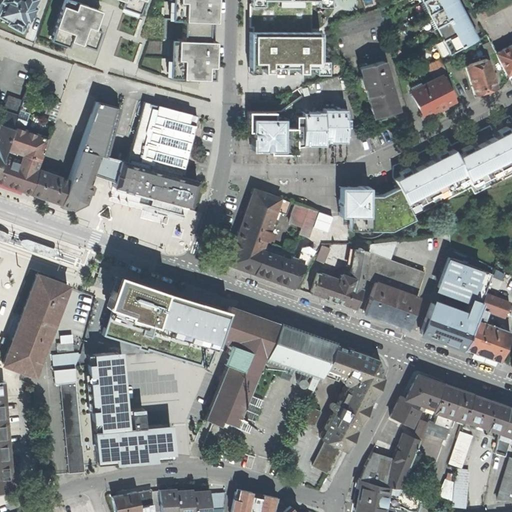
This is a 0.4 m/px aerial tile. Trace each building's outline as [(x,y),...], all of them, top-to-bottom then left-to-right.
[(0,0),(0,11),(8,16),(7,18),(21,25),(21,24),(24,25),(29,17),(37,2),(35,0),(34,0),(0,0)] [(101,5),(86,0),(61,0),(50,33),(68,39),(70,35),(94,43),(101,25),(95,23),(101,5)] [(217,15),(216,0),(170,0),(171,14),(165,14),(164,32),(170,33),(169,71),(215,72),(216,34),(210,33),(210,24),(210,15),(217,15)] [(250,0),(250,22),(254,22),(254,27),(250,27),(250,67),(259,67),(259,61),(264,61),(264,66),(273,66),(273,61),(298,61),(298,66),(307,66),(307,61),(316,61),(316,68),(329,68),(329,54),(322,54),(322,27),(313,27),(313,0),(250,0)] [(425,0),(444,36),(438,39),(444,52),(450,49),(451,49),(480,34),(462,0),(425,0)] [(380,2),(333,17),(336,31),(384,17),(380,2)] [(511,40),(495,50),(506,71),(511,68),(511,40)] [(467,59),(477,88),(498,81),(489,52),(467,59)] [(384,55),(361,61),(363,70),(361,71),(364,82),(367,81),(375,111),(398,104),(384,55)] [(438,57),(431,61),(437,73),(444,69),(438,57)] [(431,61),(425,63),(432,75),(437,73),(431,61)] [(443,104),(451,100),(439,75),(409,90),(422,115),(436,107),(437,108),(444,105),(443,104)] [(56,116),(30,107),(32,107),(33,107),(35,106),(36,106),(38,104),(39,103),(40,102),(41,101),(41,100),(42,99),(42,98),(42,96),(42,95),(42,93),(42,92),(42,90),(41,89),(41,88),(40,87),(39,86),(39,85),(38,84),(37,86),(29,83),(26,91),(25,91),(23,96),(18,111),(13,124),(0,161),(0,177),(31,188),(39,164),(40,160),(56,116)] [(5,106),(18,111),(23,96),(9,91),(4,106),(5,106)] [(96,169),(115,175),(113,181),(118,183),(117,185),(153,195),(151,202),(180,210),(183,199),(190,202),(198,175),(182,171),(198,111),(145,96),(129,157),(107,151),(120,103),(97,96),(92,109),(71,171),(69,175),(61,199),(74,203),(87,197),(96,169)] [(323,136),(346,136),(346,134),(350,133),(349,109),(347,109),(347,102),(324,103),(324,105),(303,106),(303,109),(296,109),(296,121),(285,121),(285,111),(276,111),(276,106),(249,107),(249,116),(249,126),(253,126),(253,128),(253,131),(252,131),(252,138),(252,145),(266,145),(266,144),(271,144),(271,149),(297,148),(297,140),(324,139),(323,136)] [(5,106),(0,119),(13,124),(18,111),(5,106)] [(0,161),(13,124),(0,119),(0,161)] [(461,152),(455,155),(465,176),(468,183),(478,178),(479,180),(491,175),(490,172),(506,164),(507,167),(511,164),(511,126),(507,129),(505,125),(496,130),(497,134),(470,147),(469,143),(459,148),(461,152)] [(391,178),(395,185),(406,206),(415,201),(417,203),(429,197),(428,195),(443,187),(445,189),(457,183),(456,181),(465,176),(455,155),(451,148),(451,149),(445,152),(443,148),(433,153),(435,156),(408,170),(406,166),(397,171),(399,175),(393,178),(392,177),(391,178)] [(31,188),(61,199),(69,175),(57,171),(58,168),(52,166),(51,169),(39,164),(31,188)] [(347,215),(347,229),(388,229),(412,218),(406,206),(395,185),(378,193),(367,193),(367,185),(337,185),(337,214),(347,215)] [(250,193),(226,263),(252,272),(260,249),(265,236),(269,238),(272,231),(267,229),(273,212),(277,200),(278,197),(251,187),(250,193)] [(277,200),(273,212),(282,215),(286,203),(277,200)] [(294,202),(289,213),(290,214),(288,221),(300,226),(307,207),(294,202)] [(307,207),(300,226),(297,233),(307,237),(311,226),(317,210),(307,207)] [(331,215),(317,210),(311,226),(325,231),(331,215)] [(0,239),(4,241),(7,241),(9,241),(11,240),(12,236),(11,234),(5,231),(0,229),(0,239)] [(21,240),(19,244),(20,246),(22,247),(50,256),(53,256),(55,254),(56,251),(55,249),(49,247),(28,240),(23,239),(21,240)] [(353,242),(353,248),(367,251),(368,241),(353,242)] [(329,247),(321,244),(314,259),(322,262),(329,247)] [(288,259),(260,249),(252,272),(291,286),(302,264),(312,249),(306,245),(299,246),(296,257),(290,255),(288,259)] [(337,279),(360,287),(362,282),(363,278),(367,251),(353,248),(348,276),(340,273),(337,279)] [(367,251),(363,278),(373,281),(373,280),(414,295),(423,271),(367,251)] [(419,328),(464,345),(475,315),(492,270),(480,265),(480,264),(448,252),(441,269),(443,269),(437,283),(469,295),(463,310),(432,298),(426,313),(425,312),(419,328)] [(114,272),(103,304),(109,307),(100,333),(135,344),(135,346),(136,347),(137,344),(144,347),(143,349),(145,350),(146,347),(205,365),(216,338),(226,309),(196,298),(194,304),(163,294),(164,289),(114,272)] [(315,272),(308,292),(353,308),(360,287),(337,279),(315,272)] [(1,361),(0,362),(32,374),(66,285),(34,273),(33,274),(34,274),(9,340),(2,361),(1,361)] [(373,280),(373,281),(362,311),(405,327),(417,296),(414,295),(373,280)] [(486,287),(475,315),(483,318),(487,306),(505,313),(511,296),(486,287)] [(228,305),(226,309),(216,338),(228,342),(264,355),(278,323),(228,305)] [(475,315),(464,345),(499,357),(510,328),(508,327),(509,324),(501,321),(500,324),(483,318),(475,315)] [(264,355),(261,362),(264,363),(263,367),(282,369),(285,363),(299,369),(295,378),(295,379),(295,381),(296,382),(296,383),(297,383),(298,384),(299,384),(300,383),(301,383),(301,382),(302,381),(302,380),(301,379),(301,378),(300,378),(302,369),(319,376),(321,370),(333,343),(278,323),(264,355)] [(71,341),(55,342),(56,351),(72,350),(71,341)] [(264,355),(228,342),(224,351),(229,353),(202,418),(212,422),(215,417),(234,425),(248,394),(261,362),(264,355)] [(345,364),(350,352),(334,345),(335,343),(333,343),(321,370),(341,377),(348,365),(345,364)] [(348,365),(341,377),(340,380),(340,381),(341,383),(342,383),(344,383),(346,383),(337,404),(334,402),(333,402),(331,402),(330,402),(329,403),(329,404),(328,406),(329,407),(329,408),(331,409),(332,410),(319,437),(325,440),(338,447),(343,449),(381,376),(375,358),(351,349),(350,352),(345,364),(348,365)] [(98,429),(123,427),(116,351),(91,353),(92,363),(86,363),(87,373),(90,373),(91,381),(88,381),(90,402),(93,401),(93,409),(90,410),(91,420),(97,420),(98,429)] [(53,369),(73,367),(79,353),(52,356),(53,369)] [(73,367),(53,369),(52,369),(53,382),(59,382),(67,472),(83,470),(80,441),(75,380),(73,367)] [(440,382),(414,373),(403,397),(399,395),(389,415),(410,426),(418,408),(415,406),(417,402),(430,408),(440,382)] [(464,391),(440,382),(430,408),(425,423),(422,430),(443,438),(450,416),(455,418),(464,391)] [(0,491),(11,490),(3,390),(0,390),(0,491)] [(470,393),(461,419),(497,431),(506,405),(470,393)] [(248,394),(234,425),(234,426),(249,432),(262,400),(248,394)] [(306,403),(299,418),(313,425),(320,410),(306,403)] [(511,407),(506,405),(497,431),(508,435),(507,437),(511,438),(511,407)] [(386,486),(399,487),(422,430),(425,423),(419,420),(411,438),(401,433),(388,465),(367,456),(357,478),(379,485),(386,486)] [(169,427),(93,433),(95,458),(104,457),(105,462),(171,457),(169,427)] [(458,430),(446,463),(460,467),(471,435),(458,430)] [(501,455),(506,439),(496,436),(493,451),(501,455)] [(338,447),(325,440),(311,465),(325,472),(338,447)] [(511,457),(509,456),(495,499),(511,497),(511,495),(511,494),(511,457)] [(451,497),(450,506),(463,507),(467,469),(454,467),(453,479),(451,497)] [(451,497),(453,479),(443,475),(436,490),(451,497)] [(379,485),(357,478),(355,486),(358,487),(354,510),(365,511),(381,511),(386,486),(379,485)] [(176,511),(175,491),(175,488),(173,488),(173,489),(159,489),(158,489),(158,490),(159,511),(176,511)] [(192,511),(191,491),(191,488),(190,489),(190,490),(175,491),(176,511),(192,511)] [(151,503),(150,490),(150,489),(135,491),(137,506),(151,503)] [(159,511),(158,490),(150,490),(151,503),(152,511),(159,511)] [(208,492),(208,490),(191,491),(192,511),(209,511),(209,509),(208,492)] [(274,499),(273,500),(234,490),(228,511),(289,511),(285,507),(286,507),(285,506),(283,508),(274,501),(275,500),(274,499)] [(135,491),(110,496),(113,511),(151,511),(152,511),(151,503),(137,506),(135,491)] [(217,508),(222,508),(224,491),(215,492),(217,508)] [(398,491),(393,503),(402,507),(406,510),(411,511),(416,511),(421,501),(398,491)] [(215,492),(208,492),(209,509),(217,508),(215,492)]
